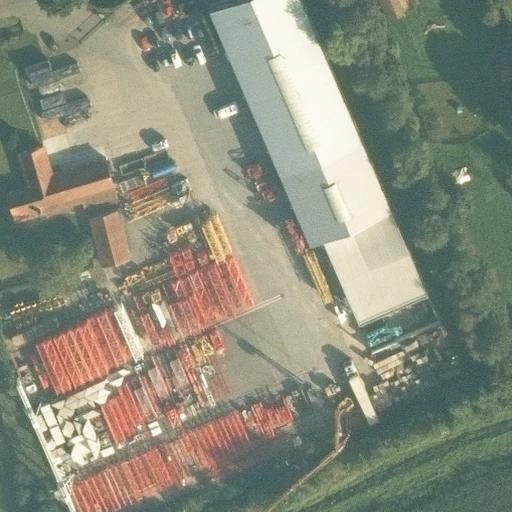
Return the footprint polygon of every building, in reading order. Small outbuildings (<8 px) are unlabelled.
[(390,205),(361,137),(302,0),(222,0),(209,6),(281,171),(310,239),(322,234),(390,205)] [(399,4),(384,10),(388,19),(403,13),(399,4)] [(214,48),(195,8),(185,13),(181,6),(138,27),(142,36),(168,24),(176,39),(185,35),(196,57),(214,48)] [(501,80),(511,79),(511,55),(499,57),(501,80)] [(52,174),(43,145),(20,152),(30,186),(9,192),(15,213),(81,194),(83,202),(84,205),(86,205),(117,196),(105,158),(52,174)] [(100,266),(129,259),(116,208),(87,216),(100,266)] [(406,333),(426,322),(420,312),(401,323),(406,333)]
